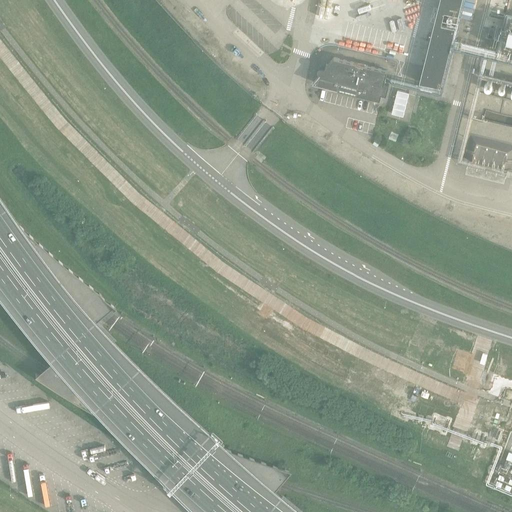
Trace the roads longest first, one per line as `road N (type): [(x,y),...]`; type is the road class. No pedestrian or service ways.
road 1 (secondary): [(511,338),(360,278),(265,220),(151,121),(53,0)]
road 2 (motorway): [(258,511),(124,383),(0,228)]
road 3 (motorway): [(0,265),(64,351),(224,511)]
